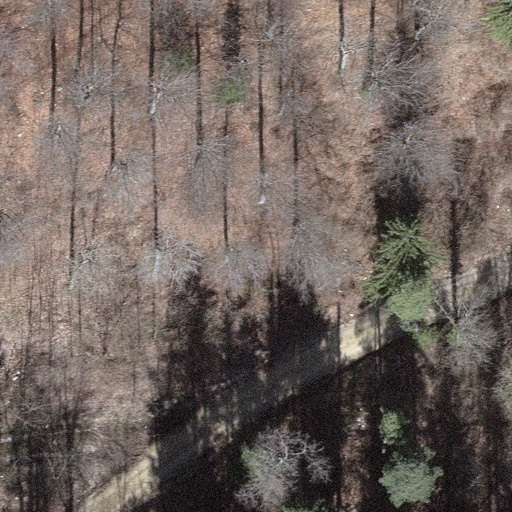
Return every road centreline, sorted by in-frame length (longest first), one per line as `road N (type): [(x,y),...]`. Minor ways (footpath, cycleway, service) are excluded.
road 1 (track): [(511,286),(166,449),(88,511)]
road 2 (track): [(0,448),(84,444),(152,460)]
road 3 (track): [(0,93),(99,0)]
